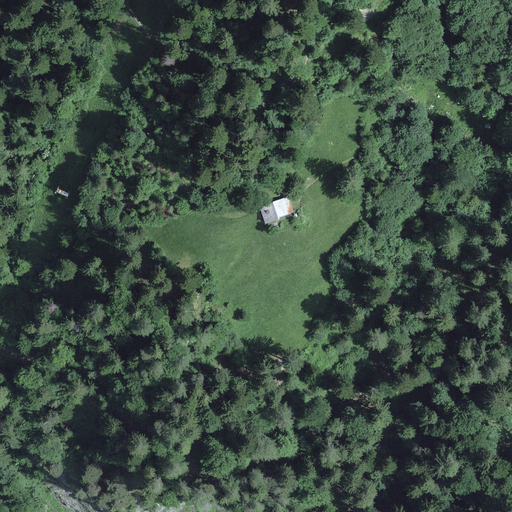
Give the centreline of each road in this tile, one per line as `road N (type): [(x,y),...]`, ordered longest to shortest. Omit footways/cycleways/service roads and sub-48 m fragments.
road 1 (track): [(0,348),(87,369),(204,470),(229,468),(347,401),(414,377),(443,383),(511,426)]
road 2 (track): [(97,0),(160,146),(185,180),(232,216)]
road 3 (track): [(304,68),(269,103),(255,106),(148,36),(121,0)]
